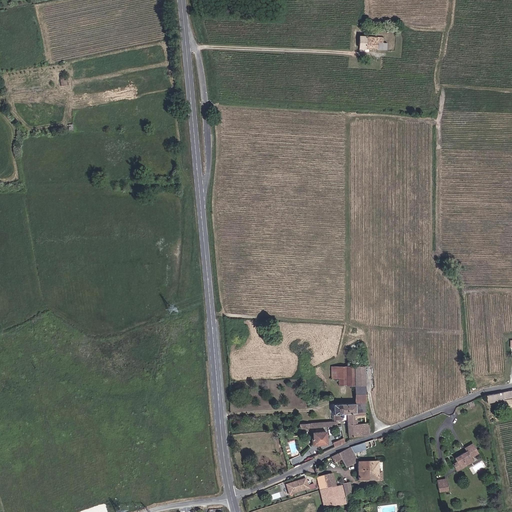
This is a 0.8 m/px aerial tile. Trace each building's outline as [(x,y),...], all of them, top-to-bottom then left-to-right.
[(388,40),(364,39),(364,52),(387,53),(388,40)] [(299,433),(303,433),(303,429),(336,426),(336,422),(344,420),(346,437),(369,435),(368,422),(365,422),(362,365),(329,366),(330,378),(337,378),(337,385),(353,385),(353,403),(329,404),(329,414),(332,414),(332,421),(308,422),(308,423),(298,424),(299,433)] [(488,393),(490,400),(504,397),(511,395),(511,386),(493,391),(488,393)] [(323,432),(309,434),(310,439),(309,439),(310,446),(324,444),(323,432)] [(383,441),(381,436),(362,442),(355,445),(348,448),(356,463),(364,462),(364,458),(362,456),(362,454),(376,454),(374,445),(383,441)] [(342,437),(331,443),(333,448),(345,442),(342,437)] [(465,462),(476,456),(474,453),(483,448),(478,439),(469,444),(471,447),(460,453),(464,459),(465,462)] [(356,463),(348,448),(335,454),(337,459),(345,456),(349,464),(356,463)] [(477,457),(476,456),(465,462),(464,459),(461,460),(463,465),(477,457)] [(364,480),(374,480),(372,458),(364,458),(364,462),(364,480)] [(372,458),(374,480),(388,479),(389,469),(384,469),(384,458),(372,458)] [(332,485),(348,482),(344,468),(322,473),(323,474),(329,472),(332,485)] [(323,474),(326,486),(332,485),(329,472),(323,474)] [(443,476),(445,487),(453,485),(451,475),(443,476)] [(304,479),(284,486),(288,495),(308,488),(304,479)] [(353,493),(360,492),(357,479),(350,481),(353,493)] [(352,499),(351,493),(348,482),(332,485),(326,486),(331,503),(352,499)]
